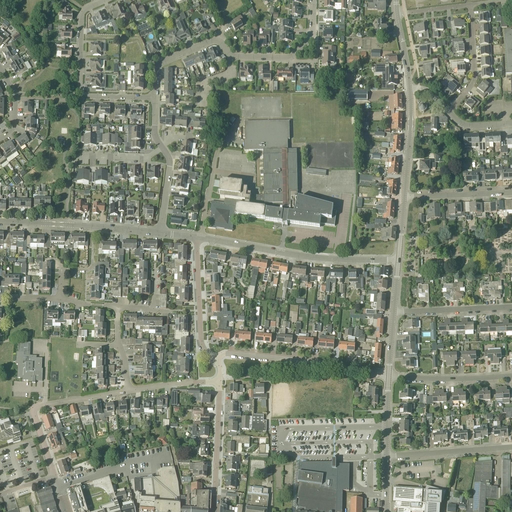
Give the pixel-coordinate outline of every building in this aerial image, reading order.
[(168,3),(166,0),(158,0),(159,2),(158,2),(159,6),(161,5),(162,8),(166,6),(168,11),(174,8),(171,1),(168,3)] [(360,9),(360,0),(353,0),(353,4),(349,4),(349,12),(359,12),(359,9),(360,9)] [(386,11),(385,0),(373,0),(374,1),(369,1),(368,9),(378,9),(378,10),(386,11)] [(115,19),(126,15),(122,5),(114,8),(115,10),(112,12),(115,19)] [(140,8),(139,6),(131,9),(135,18),(140,16),(141,19),(147,17),(143,6),(140,8)] [(302,16),(302,9),(298,9),(298,6),(289,6),(289,12),(290,12),(290,16),(293,16),(302,16)] [(69,13),(69,10),(62,9),(62,20),(72,21),(72,13),(69,13)] [(336,16),(337,15),(337,14),(337,13),(336,13),(335,13),(335,9),(326,9),(326,12),(325,13),(325,14),(325,15),(326,15),(326,16),(325,16),(324,17),(324,18),(324,20),(325,21),(326,21),(326,24),(331,24),(331,21),(333,21),(333,16),(336,16)] [(479,24),(480,24),(487,23),(487,19),(490,19),(489,12),(479,13),(480,16),(479,16),(479,24)] [(97,30),(108,24),(104,13),(95,16),(98,22),(94,24),(97,30)] [(235,31),(243,26),(241,23),(244,21),(241,16),(234,21),(235,23),(232,25),(235,31)] [(165,38),(168,46),(172,44),(173,45),(181,42),(181,41),(191,37),(188,30),(187,31),(182,21),(181,18),(175,20),(179,32),(177,33),(169,36),(165,38)] [(200,24),(199,21),(198,20),(197,20),(195,20),(195,22),(195,23),(200,34),(208,30),(204,22),(200,24)] [(389,32),(389,23),(386,23),(386,20),(378,20),(378,31),(376,31),(375,35),(380,35),(380,31),(389,32)] [(461,21),(461,20),(454,21),(454,22),(450,22),(452,36),(457,35),(456,29),(462,28),(462,27),(465,27),(465,25),(464,21),(461,21)] [(280,31),(289,31),(289,29),(292,29),(292,22),(283,22),(283,26),(280,26),(280,31)] [(434,38),(439,38),(438,31),(444,30),(443,23),(443,22),(435,23),(435,24),(432,24),(434,38)] [(480,35),(488,34),(488,30),(490,30),(490,23),(487,23),(480,24),(480,27),(480,35)] [(424,25),(417,26),(417,27),(414,27),(414,33),(417,32),(417,34),(423,33),(424,39),(429,39),(427,25),(424,25)] [(332,32),(332,26),(325,26),(325,32),(323,32),(323,38),(333,38),(333,32),(332,32)] [(68,31),(68,28),(62,27),(61,38),(71,39),(72,31),(68,31)] [(256,41),(257,34),(254,34),(254,32),(248,31),(248,36),(244,36),(244,46),(248,46),(248,45),(250,45),(251,41),(254,41),(256,41)] [(280,31),(280,37),(280,41),(292,41),(292,35),(289,35),(289,31),(280,31)] [(5,45),(10,39),(8,37),(9,36),(4,32),(0,36),(0,45),(3,42),(5,44),(5,45)] [(270,38),(270,32),(263,32),(260,32),(260,36),(260,46),(264,46),(264,45),(266,45),(267,38),(270,38)] [(481,46),(489,45),(488,41),(491,41),(490,34),(488,34),(480,35),(481,38),(480,38),(481,46)] [(4,56),(15,50),(16,49),(12,42),(3,48),(5,50),(2,52),(4,56)] [(161,47),(159,42),(156,43),(155,43),(147,46),(151,55),(159,51),(158,48),(161,47)] [(464,46),(463,42),(454,43),(454,49),(456,49),(456,53),(458,53),(458,56),(464,56),(463,53),(465,53),(464,46)] [(427,58),(427,55),(428,55),(427,49),(436,48),(435,43),(419,45),(420,49),(419,49),(420,56),(421,56),(422,59),(427,58)] [(101,52),(102,44),(91,44),(91,52),(93,52),(93,56),(101,56),(101,52)] [(68,49),(68,46),(61,45),(61,57),(71,57),(71,49),(68,49)] [(481,57),(489,56),(489,52),(491,52),(491,45),(489,45),(481,46),(481,49),(481,57)] [(335,54),(335,47),(329,47),(329,53),(324,53),(324,59),(323,59),(322,65),(328,65),(328,70),(328,65),(328,63),(334,63),(334,54),(335,54)] [(213,61),(220,58),(216,48),(209,51),(209,53),(206,55),(209,62),(213,61)] [(11,62),(18,58),(17,55),(15,50),(4,56),(7,61),(10,59),(11,62)] [(393,56),(393,55),(388,56),(385,56),(385,60),(386,63),(389,63),(389,64),(397,63),(397,56),(393,56)] [(203,68),(198,56),(193,58),(196,65),(200,64),(202,68),(203,68)] [(482,68),(490,67),(489,63),(492,63),(492,56),(489,56),(481,57),(482,60),(481,60),(482,68)] [(12,70),(20,66),(18,61),(20,60),(18,58),(11,62),(13,64),(10,66),(12,70)] [(93,72),(101,72),(101,61),(91,60),(91,69),(93,69),(93,72)] [(193,72),(188,60),(183,62),(186,69),(190,68),(192,72),(193,72)] [(431,77),(431,74),(432,74),(431,68),(439,67),(438,62),(433,63),(423,64),(424,67),(423,67),(424,75),(425,75),(426,78),(431,77)] [(465,65),(464,62),(451,63),(451,69),(457,69),(458,73),(459,73),(459,76),(465,76),(464,73),(466,73),(465,65)] [(21,74),(28,71),(24,64),(20,66),(12,70),(15,75),(20,72),(21,74)] [(389,69),(389,65),(376,65),(376,69),(386,69),(386,77),(384,77),(384,81),(383,82),(383,84),(384,85),(389,85),(397,85),(397,81),(396,80),(396,76),(393,76),(393,69),(389,69)] [(253,77),(253,67),(245,67),(245,69),(241,69),(240,78),(246,78),(246,77),(247,77),(247,80),(248,81),(252,81),(253,80),(253,77)] [(271,81),(271,73),(267,73),(267,68),(259,67),(259,76),(263,76),(263,80),(271,81)] [(482,79),(490,78),(490,74),(492,74),(492,67),(490,67),(482,68),(482,71),(482,79)] [(293,79),(293,70),(278,70),(278,78),(293,79)] [(314,81),(314,72),(310,72),(310,71),(301,71),(300,79),(309,80),(309,81),(314,81)] [(144,72),(135,72),(131,72),(131,80),(140,80),(140,77),(144,77),(144,72)] [(452,94),(457,88),(456,88),(459,84),(448,76),(444,81),(449,85),(446,89),(447,89),(445,92),(449,95),(451,93),(452,94)] [(102,91),(102,88),(101,88),(101,77),(90,77),(90,85),(92,85),(92,88),(96,88),(96,91),(102,91)] [(489,86),(485,82),(483,84),(482,83),(477,89),(478,90),(476,92),(484,98),(488,93),(489,94),(493,89),(489,86)] [(363,101),(364,92),(352,92),(352,101),(363,101)] [(394,109),(402,109),(401,96),(393,96),(394,109)] [(480,103),(472,97),(470,99),(469,99),(465,105),(466,106),(464,108),(466,110),(468,111),(470,109),(471,110),(474,107),(476,108),(480,103)] [(424,113),(427,111),(427,108),(425,105),(422,105),(419,107),(419,110),(421,113),(424,113)] [(136,117),(136,108),(131,108),(130,113),(127,112),(127,114),(127,118),(131,119),(131,117),(136,117)] [(144,121),(144,113),(141,113),(141,108),(136,108),(136,117),(141,117),(141,121),(144,121)] [(35,109),(32,109),(23,109),(23,115),(29,115),(29,117),(35,117),(35,115),(35,109)] [(173,117),(176,117),(175,127),(181,128),(182,119),(179,119),(179,115),(177,114),(177,111),(173,110),(173,116),(173,117)] [(182,116),(182,119),(181,128),(187,128),(187,121),(191,121),(191,114),(188,114),(188,116),(183,116),(182,116)] [(200,117),(195,117),(195,114),(191,114),(191,121),(194,121),(194,129),(199,129),(200,121),(200,117)] [(209,123),(210,114),(207,114),(206,118),(200,117),(200,121),(199,129),(205,130),(206,123),(209,123)] [(35,120),(35,117),(29,117),(30,120),(26,120),(26,125),(34,125),(34,120),(35,120)] [(437,131),(437,120),(432,120),(431,126),(424,126),(424,131),(432,132),(432,131),(437,131)] [(289,121),(245,122),(246,140),(244,140),(244,151),(263,151),(264,171),(261,172),(261,176),(264,176),(264,195),(261,196),(260,196),(251,196),(251,194),(247,193),(248,189),(242,188),(242,185),(243,184),(221,181),(221,182),(220,188),(219,194),(221,194),(220,198),(226,199),(226,203),(220,203),(219,205),(216,205),(211,204),(210,211),(211,212),(210,220),(209,221),(208,228),(216,229),(216,228),(224,229),(225,230),(232,231),(233,224),(233,223),(233,219),(234,215),(235,215),(266,219),(265,220),(283,222),(283,225),(288,226),(288,223),(320,227),(321,224),(335,226),(336,212),(333,211),(333,207),(298,198),(297,150),(288,150),(288,140),(290,140),(289,121)] [(38,130),(38,125),(34,125),(26,125),(26,130),(31,131),(28,135),(34,137),(35,135),(36,132),(36,130),(38,130)] [(140,135),(140,129),(135,129),(135,126),(128,126),(128,135),(140,135)] [(99,143),(99,134),(100,127),(96,128),(96,134),(96,135),(90,135),(90,146),(96,146),(96,143),(99,143)] [(90,146),(90,135),(84,135),(84,132),(81,132),(81,143),(84,143),(84,146),(90,146)] [(108,146),(109,135),(103,135),(103,134),(99,134),(99,143),(102,144),(102,146),(108,146)] [(114,144),(117,144),(118,134),(114,134),(114,136),(109,135),(108,146),(114,146),(114,144)] [(24,145),(29,142),(24,135),(20,139),(24,145)] [(140,135),(128,135),(128,143),(135,144),(135,141),(140,141),(140,135)] [(400,145),(401,138),(395,137),(396,136),(391,135),(391,139),(394,139),(393,144),(400,145)] [(493,148),(493,144),(493,135),(492,135),(486,135),(485,135),(486,145),(483,145),(483,151),(486,151),(486,148),(493,148)] [(465,152),(465,149),(472,148),(472,136),(464,136),(464,146),(461,146),(461,151),(462,157),(466,157),(466,152),(465,152)] [(479,136),(472,136),(472,148),(479,148),(479,152),(483,151),(483,145),(479,145),(479,141),(479,136)] [(19,151),(21,149),(20,148),(24,145),(20,139),(15,142),(17,144),(15,146),(19,151)] [(182,148),(191,150),(192,144),(197,144),(197,141),(188,140),(188,143),(182,142),(182,148)] [(13,147),(9,142),(5,145),(12,155),(17,152),(19,151),(15,146),(13,147)] [(128,146),(128,153),(134,153),(134,150),(140,150),(140,148),(141,148),(141,145),(140,145),(140,144),(135,144),(128,143),(127,143),(127,146),(128,146)] [(400,152),(400,145),(393,144),(393,150),(390,149),(390,153),(394,153),(394,151),(400,152)] [(6,160),(12,155),(5,145),(1,149),(3,151),(1,153),(6,160)] [(193,159),(193,156),(194,150),(191,150),(182,148),(181,154),(186,155),(186,158),(193,159)] [(180,160),(179,166),(188,167),(192,167),(193,159),(186,158),(186,161),(180,160)] [(398,167),(399,160),(389,159),(389,166),(391,166),(398,167)] [(429,163),(421,162),(420,166),(420,167),(419,169),(420,169),(420,171),(424,171),(424,173),(425,174),(428,174),(429,173),(429,171),(429,169),(436,169),(436,163),(429,163)] [(398,175),(398,167),(391,166),(391,170),(388,169),(388,174),(391,174),(398,175)] [(473,183),(478,183),(478,177),(481,177),(481,176),(481,166),(481,169),(478,169),(478,170),(476,170),(475,171),(475,174),(472,174),(473,183)] [(481,166),(481,176),(484,176),(484,181),(491,181),(490,172),(490,170),(484,171),(484,169),(484,166),(481,166)] [(117,168),(117,167),(116,167),(116,168),(113,168),(113,177),(112,178),(117,183),(119,181),(119,180),(125,180),(125,179),(127,179),(127,175),(127,173),(125,173),(125,171),(122,171),(122,168),(117,168)] [(142,184),(142,176),(138,176),(138,168),(130,168),(130,172),(130,175),(130,178),(134,178),(134,184),(142,184)] [(496,175),(499,175),(499,168),(496,168),(496,172),(490,172),(491,181),(497,181),(496,175)] [(508,168),(499,168),(499,175),(502,175),(502,180),(509,180),(508,171),(508,168)] [(158,173),(158,169),(150,169),(150,171),(147,171),(147,179),(150,179),(158,179),(158,176),(159,176),(159,173),(158,173)] [(466,171),(466,169),(462,169),(463,178),(466,177),(466,183),(473,183),(472,174),(472,170),(466,171)] [(83,182),(83,171),(77,171),(77,173),(74,173),(73,183),(77,183),(77,181),(83,182)] [(92,183),(92,174),(89,173),(89,171),(83,171),(83,182),(88,182),(88,183),(92,183)] [(101,182),(101,171),(95,171),(95,174),(92,174),(92,183),(95,183),(95,182),(101,182)] [(110,184),(110,174),(107,174),(107,171),(101,171),(101,182),(107,182),(107,184),(110,184)] [(196,177),(188,176),(188,179),(178,177),(177,183),(186,184),(190,185),(191,180),(195,181),(196,177)] [(389,189),(396,189),(397,182),(391,182),(391,180),(387,179),(387,183),(390,184),(390,186),(389,189)] [(190,185),(186,184),(177,183),(176,189),(182,190),(181,193),(188,194),(188,191),(185,190),(186,184),(190,185)] [(396,196),(396,189),(389,189),(389,191),(389,193),(386,193),(386,197),(390,198),(390,196),(396,196)] [(188,194),(181,193),(180,192),(180,193),(181,193),(181,197),(175,196),(174,205),(177,206),(182,206),(184,207),(185,198),(188,198),(188,194)] [(506,213),(506,201),(502,201),(502,202),(496,203),(496,204),(497,213),(497,215),(504,215),(504,217),(508,217),(507,213),(506,213)] [(110,205),(110,215),(117,215),(117,212),(124,212),(124,202),(115,202),(115,205),(110,205)] [(139,218),(139,202),(135,202),(135,207),(127,207),(127,216),(135,216),(135,218),(139,218)] [(87,212),(87,205),(84,204),(84,203),(76,203),(76,213),(83,213),(83,212),(87,212)] [(394,212),(395,204),(385,203),(385,207),(387,208),(387,211),(394,212)] [(465,217),(464,203),(461,203),(461,204),(455,204),(455,206),(455,214),(461,213),(461,217),(465,217)] [(471,221),(471,213),(476,213),(476,205),(476,204),(470,204),(470,203),(465,203),(465,210),(466,210),(467,215),(466,215),(466,221),(471,221)] [(486,217),(485,203),(480,203),(480,205),(476,205),(476,213),(476,214),(482,214),(482,217),(486,217)] [(492,204),(492,203),(487,203),(488,213),(490,213),(491,213),(497,213),(496,204),(492,204)] [(104,212),(104,205),(93,204),(92,214),(91,214),(99,215),(99,211),(104,212)] [(428,206),(429,219),(441,218),(440,205),(428,206)] [(450,206),(450,205),(445,205),(446,219),(450,219),(449,215),(455,215),(455,214),(455,206),(450,206)] [(153,219),(153,209),(149,209),(149,206),(143,206),(143,213),(146,213),(146,219),(153,219)] [(393,219),(394,212),(387,211),(387,214),(384,214),(384,218),(393,219)] [(182,220),(185,221),(186,214),(179,213),(179,216),(176,216),(176,217),(172,217),(171,224),(175,224),(176,225),(178,225),(180,225),(181,225),(182,220)] [(388,229),(383,228),(383,233),(387,233),(387,238),(383,238),(382,237),(381,241),(387,241),(387,240),(395,241),(396,229),(388,229)] [(16,247),(17,234),(10,233),(9,239),(6,239),(6,249),(10,249),(10,244),(12,244),(12,247),(16,247)] [(26,248),(27,242),(23,242),(24,234),(17,234),(16,247),(16,246),(18,246),(21,246),(23,246),(23,248),(26,248)] [(57,246),(57,235),(50,234),(50,239),(47,239),(47,248),(50,248),(50,247),(53,247),(53,246),(57,246)] [(67,246),(67,240),(64,240),(64,235),(57,235),(57,246),(67,246)] [(77,249),(78,235),(71,235),(71,240),(67,240),(67,246),(67,249),(73,249),(73,248),(77,249)] [(84,247),(88,247),(88,241),(85,241),(85,235),(78,235),(77,249),(78,249),(78,247),(84,247)] [(37,245),(37,237),(30,237),(30,242),(27,242),(26,248),(37,248),(37,245)] [(44,248),(47,248),(47,239),(44,239),(44,237),(37,237),(37,245),(44,245),(44,248)] [(129,250),(129,242),(122,241),(122,250),(119,249),(119,255),(123,255),(124,250),(129,250)] [(139,257),(139,253),(139,247),(136,247),(136,242),(129,242),(129,250),(134,250),(134,253),(134,257),(139,257)] [(149,251),(150,242),(143,242),(142,248),(139,247),(139,253),(139,257),(139,260),(142,260),(142,253),(144,254),(144,250),(149,251)] [(153,243),(153,242),(150,242),(149,251),(149,254),(160,254),(160,248),(157,248),(157,243),(153,243)] [(109,252),(109,244),(102,243),(102,249),(98,249),(98,255),(103,255),(103,252),(109,252)] [(110,257),(112,255),(119,255),(119,249),(119,244),(109,244),(109,252),(109,257),(110,257)] [(186,255),(186,248),(181,247),(181,244),(175,244),(175,249),(178,249),(178,254),(186,255)] [(218,262),(219,253),(211,252),(211,255),(207,255),(206,262),(217,264),(218,262)] [(226,262),(227,255),(219,253),(218,262),(220,262),(220,261),(226,262)] [(186,262),(186,255),(178,254),(178,260),(175,260),(175,261),(174,264),(174,265),(180,265),(181,261),(186,262)] [(232,267),(238,268),(240,257),(232,256),(231,263),(233,263),(232,267)] [(240,279),(243,265),(246,266),(247,258),(240,257),(238,268),(237,272),(236,278),(240,279)] [(254,268),(259,269),(259,268),(260,261),(252,259),(251,267),(254,267),(254,268)] [(258,272),(265,273),(265,272),(265,269),(267,270),(268,262),(260,261),(259,268),(259,269),(258,272)] [(279,275),(279,273),(281,265),(273,263),(272,271),(272,274),(269,273),(267,279),(271,280),(272,274),(279,275)] [(180,265),(174,265),(174,268),(174,275),(177,275),(186,275),(186,268),(180,268),(180,265)] [(287,273),(289,266),(281,265),(279,273),(282,274),(282,272),(287,273)] [(108,269),(109,266),(102,266),(102,268),(94,268),(94,270),(95,270),(94,275),(106,275),(106,269),(108,269)] [(300,268),(293,267),(292,279),(299,280),(299,276),(300,268)] [(300,268),(299,276),(303,276),(303,282),(308,283),(308,276),(306,276),(307,269),(300,268)] [(380,279),(381,276),(388,277),(389,270),(381,269),(375,268),(375,272),(374,276),(374,279),(380,279)] [(336,279),(337,271),(330,271),(329,280),(327,280),(326,285),(326,290),(326,292),(330,292),(330,283),(332,283),(332,279),(336,279)] [(12,286),(12,277),(5,277),(5,272),(2,272),(1,279),(1,287),(8,287),(8,286),(12,286)] [(356,278),(356,272),(349,272),(349,279),(349,283),(356,283),(356,290),(360,290),(360,280),(360,278),(356,278)] [(186,275),(177,275),(177,280),(174,280),(174,285),(180,285),(180,282),(185,282),(186,275)] [(219,282),(218,276),(211,277),(211,285),(220,284),(220,282),(219,282)] [(19,286),(19,285),(22,285),(22,277),(12,277),(12,286),(19,286)] [(503,290),(503,287),(502,287),(501,281),(498,281),(498,282),(492,282),(492,300),(495,300),(495,298),(501,298),(501,295),(502,295),(502,290),(503,290)] [(386,290),(387,283),(379,282),(375,282),(374,289),(378,289),(386,290)] [(485,283),(485,282),(481,282),(482,287),(482,291),(482,296),(483,296),(483,299),(486,299),(486,300),(489,300),(492,300),(492,282),(485,283)] [(446,284),(446,283),(443,284),(443,289),(444,289),(444,293),(443,293),(443,297),(445,297),(445,300),(450,300),(450,302),(453,302),(453,284),(446,284)] [(464,292),(464,288),(463,288),(463,283),(460,283),(460,284),(453,284),(453,302),(457,301),(457,300),(462,300),(462,297),(463,296),(463,292),(464,292)] [(219,287),(220,286),(220,284),(211,285),(212,292),(219,292),(219,291),(219,287)] [(180,288),(180,285),(174,285),(174,288),(174,295),(179,295),(188,295),(188,288),(180,288)] [(422,286),(422,285),(418,285),(419,298),(420,298),(420,301),(426,301),(426,303),(429,303),(428,285),(422,286)] [(150,290),(150,289),(138,289),(138,297),(142,297),(142,295),(149,296),(149,290),(150,290)] [(377,295),(377,292),(371,291),(371,292),(370,294),(370,295),(374,295),(374,303),(385,304),(386,296),(378,295),(377,295)] [(187,303),(188,295),(179,295),(179,301),(176,301),(176,305),(182,306),(182,302),(187,303)] [(220,302),(219,297),(212,298),(212,305),(221,305),(221,302),(220,302)] [(385,311),(385,304),(374,303),(373,310),(366,310),(366,314),(376,315),(376,311),(377,311),(385,311)] [(221,309),(221,308),(221,305),(212,305),(213,313),(220,313),(222,313),(222,318),(224,318),(224,317),(232,317),(232,312),(223,312),(223,309),(221,309)] [(52,321),(52,312),(47,312),(47,315),(44,315),(44,323),(49,323),(49,325),(52,325),(52,321)] [(52,312),(52,321),(55,321),(55,323),(60,324),(61,315),(58,315),(58,312),(52,312)] [(66,324),(66,321),(69,321),(69,313),(64,313),(64,315),(61,315),(60,324),(66,324)] [(77,324),(77,316),(74,316),(74,313),(69,313),(69,321),(69,325),(69,326),(71,326),(71,324),(77,324)] [(376,315),(366,314),(366,317),(374,318),(373,327),(377,328),(383,328),(384,321),(381,321),(382,318),(382,315),(376,315)] [(187,326),(187,319),(182,319),(182,316),(176,315),(176,320),(179,320),(178,326),(175,325),(175,326),(187,326)] [(223,322),(224,318),(222,318),(217,317),(217,321),(220,322),(220,325),(219,325),(218,331),(215,331),(214,338),(222,339),(223,330),(223,323),(223,322)] [(164,331),(164,325),(162,325),(162,320),(157,320),(157,319),(155,319),(155,331),(155,333),(158,333),(161,333),(161,331),(164,331)] [(465,331),(465,319),(462,319),(462,324),(456,325),(456,332),(465,331)] [(467,324),(467,319),(465,319),(465,331),(466,331),(474,331),(473,324),(467,324)] [(439,332),(448,332),(447,320),(444,320),(445,325),(439,325),(439,332)] [(450,325),(450,320),(447,320),(448,332),(456,332),(456,325),(450,325)] [(497,333),(506,333),(506,320),(503,321),(503,326),(497,326),(497,333)] [(489,333),(488,321),(485,321),(486,324),(484,324),(484,323),(482,323),(481,324),(480,324),(480,326),(480,327),(477,327),(478,334),(480,334),(489,333)] [(491,326),(491,321),(488,321),(489,333),(497,333),(497,326),(491,326)] [(286,328),(286,322),(283,322),(282,333),(280,332),(280,336),(277,335),(277,343),(284,344),(285,335),(286,328)] [(416,329),(416,322),(409,322),(409,325),(405,325),(405,330),(406,329),(406,333),(420,332),(419,329),(416,329)] [(230,340),(230,332),(231,328),(226,328),(227,323),(223,323),(223,330),(222,339),(230,340)] [(187,333),(187,326),(175,326),(175,336),(181,336),(181,333),(187,333)] [(247,333),(248,329),(244,328),(244,333),(243,333),(243,340),(251,341),(251,334),(247,333)] [(264,334),(265,329),(263,329),(262,329),(262,331),(258,331),(257,334),(256,334),(256,342),(264,342),(264,334)] [(243,340),(243,333),(236,332),(235,340),(243,340)] [(420,335),(420,332),(406,333),(408,333),(408,335),(409,338),(406,338),(406,341),(403,341),(403,345),(415,345),(415,338),(416,338),(416,335),(420,335)] [(271,343),(272,336),(267,335),(267,334),(264,334),(264,342),(271,343)] [(306,338),(305,346),(313,347),(314,340),(308,339),(309,335),(306,334),(306,335),(306,338)] [(292,344),(293,337),(288,336),(288,335),(285,335),(284,344),(292,344)] [(189,346),(189,339),(181,339),(181,336),(175,336),(175,340),(181,340),(181,346),(189,346)] [(326,348),(327,340),(327,337),(320,336),(320,340),(319,340),(318,348),(326,348)] [(306,338),(303,337),(303,339),(298,338),(297,346),(305,346),(306,338)] [(334,349),(335,342),(335,337),(327,337),(327,340),(326,348),(334,349)] [(355,344),(355,341),(348,340),(348,342),(347,342),(347,351),(355,352),(355,344)] [(30,356),(31,343),(18,342),(18,352),(16,352),(16,365),(18,365),(17,378),(22,379),(22,381),(32,381),(32,380),(35,380),(35,381),(42,381),(42,369),(41,369),(42,359),(36,359),(36,356),(30,356)] [(347,351),(347,342),(345,342),(345,343),(340,343),(339,350),(347,351)] [(381,353),(382,346),(379,345),(379,343),(376,342),(375,348),(375,352),(371,352),(375,352),(381,353)] [(415,351),(415,345),(403,345),(403,349),(406,349),(406,352),(409,352),(409,357),(417,357),(417,351),(415,351)] [(189,353),(189,346),(181,346),(180,350),(177,350),(177,352),(177,356),(183,356),(183,353),(189,353)] [(459,352),(459,350),(457,350),(456,350),(456,354),(450,354),(451,366),(455,366),(454,362),(457,361),(457,359),(460,359),(459,352)] [(501,350),(501,352),(498,352),(494,352),(495,364),(499,364),(499,360),(501,359),(501,357),(504,357),(504,356),(504,350),(501,350)] [(470,365),(474,365),(474,361),(476,361),(476,358),(479,358),(479,352),(478,351),(475,352),(475,353),(469,353),(470,365)] [(488,353),(488,351),(485,351),(485,352),(485,357),(488,357),(488,360),(490,360),(491,364),(495,364),(494,352),(488,353)] [(380,360),(381,353),(375,352),(371,352),(371,356),(375,356),(374,362),(378,362),(378,360),(380,360)] [(463,354),(462,352),(459,352),(460,359),(463,358),(463,361),(465,361),(465,365),(470,365),(469,353),(463,354)] [(443,354),(443,353),(440,353),(441,359),(443,359),(444,362),(446,362),(446,366),(451,366),(450,354),(443,354)] [(188,367),(189,360),(183,360),(183,356),(177,356),(177,361),(176,361),(176,366),(188,367)] [(414,368),(414,361),(418,361),(418,357),(417,357),(409,357),(403,358),(403,361),(402,361),(402,366),(406,366),(407,369),(411,369),(414,368)] [(188,374),(188,367),(176,366),(175,372),(177,372),(177,377),(183,377),(183,374),(188,374)] [(243,394),(243,391),(243,386),(231,385),(230,393),(237,394),(237,393),(240,394),(243,394)] [(267,400),(267,395),(264,395),(264,386),(256,386),(256,390),(253,390),(253,398),(261,398),(261,400),(262,400),(265,400),(267,400)] [(373,387),(372,393),(367,393),(367,397),(372,397),(378,397),(379,397),(379,394),(378,393),(378,390),(376,390),(376,387),(373,387)] [(496,400),(502,400),(503,400),(502,388),(498,388),(498,393),(496,393),(496,395),(493,396),(493,402),(497,402),(496,400)] [(503,400),(509,400),(509,401),(511,400),(511,394),(509,395),(509,392),(507,392),(507,388),(502,388),(503,400)] [(474,403),(477,403),(477,401),(484,401),(483,389),(479,389),(479,393),(477,394),(477,396),(474,396),(474,403)] [(488,393),(487,389),(483,389),(484,401),(490,400),(490,402),(493,402),(493,396),(490,396),(490,393),(488,393)] [(449,404),(453,404),(453,402),(459,402),(459,390),(454,390),(454,395),(452,395),(452,397),(449,398),(449,404)] [(463,394),(463,390),(459,390),(459,402),(466,402),(466,403),(469,403),(469,397),(466,397),(465,394),(463,394)] [(415,392),(415,391),(404,391),(404,395),(400,394),(400,399),(408,399),(412,399),(412,392),(415,392)] [(430,405),(434,405),(434,403),(440,403),(439,391),(435,391),(435,396),(433,396),(433,398),(430,399),(430,405)] [(444,395),(444,391),(439,391),(440,403),(446,403),(447,404),(449,404),(449,398),(446,398),(446,395),(444,395)] [(210,394),(199,394),(199,395),(199,397),(198,402),(202,402),(206,403),(206,401),(209,401),(210,394)] [(167,409),(167,397),(160,397),(160,399),(157,399),(156,407),(162,407),(162,409),(167,409)] [(153,407),(154,400),(146,400),(146,402),(143,402),(143,406),(141,406),(140,414),(144,414),(144,410),(149,410),(149,411),(153,411),(153,407)] [(140,407),(138,407),(138,402),(130,402),(130,410),(134,410),(134,413),(134,414),(140,414),(141,406),(140,406),(140,407)] [(117,415),(123,415),(123,413),(126,413),(126,412),(125,403),(118,403),(119,409),(116,409),(117,415)] [(114,412),(113,404),(106,405),(107,411),(104,412),(104,410),(103,410),(105,418),(112,417),(111,412),(114,412)] [(415,407),(415,404),(408,404),(408,407),(404,407),(404,410),(400,410),(399,414),(411,415),(412,407),(415,407)] [(72,415),(77,414),(74,405),(69,407),(71,413),(69,413),(70,415),(72,415)] [(230,405),(230,413),(232,413),(232,417),(241,417),(241,413),(240,413),(240,405),(237,405),(230,405)] [(101,412),(100,406),(93,407),(93,410),(94,416),(98,415),(99,420),(105,419),(105,418),(103,410),(104,412),(101,412)] [(85,409),(85,408),(85,409),(79,410),(81,417),(84,417),(85,421),(93,420),(91,413),(88,413),(87,408),(85,409)] [(200,410),(193,410),(193,415),(200,416),(200,423),(208,423),(209,416),(206,416),(206,411),(200,410)] [(55,421),(53,415),(42,419),(44,425),(55,421)] [(266,432),(267,421),(264,421),(264,415),(259,415),(253,415),(252,417),(252,418),(250,430),(251,430),(251,431),(261,432),(266,432)] [(250,430),(252,418),(252,417),(242,417),(242,419),(242,424),(237,424),(237,423),(229,423),(229,428),(228,428),(228,431),(229,431),(229,432),(234,432),(237,433),(237,428),(242,428),(242,429),(250,430)] [(410,422),(410,418),(409,418),(404,418),(404,422),(399,421),(399,427),(408,428),(412,428),(412,422),(410,422)] [(57,425),(55,421),(44,425),(46,431),(55,428),(56,431),(62,429),(60,423),(57,425)] [(14,428),(11,426),(10,422),(0,425),(0,428),(1,432),(5,431),(5,432),(7,434),(8,435),(9,435),(10,436),(12,436),(14,435),(15,439),(12,440),(13,443),(20,441),(19,438),(21,437),(18,426),(14,428)] [(412,437),(412,436),(412,434),(412,431),(408,431),(408,428),(399,427),(399,433),(406,434),(405,437),(412,437)] [(463,433),(463,431),(463,427),(460,427),(460,431),(461,442),(468,441),(467,432),(463,433)] [(504,429),(503,427),(500,427),(501,437),(508,437),(508,434),(511,434),(511,428),(504,429)] [(192,428),(191,436),(200,437),(208,437),(208,428),(200,428),(200,433),(196,433),(196,428),(192,428)] [(50,443),(58,441),(56,437),(60,436),(59,433),(63,431),(62,429),(56,431),(57,434),(48,437),(50,443)] [(461,442),(460,431),(453,432),(450,432),(451,438),(453,438),(454,440),(458,440),(458,442),(461,442)] [(158,438),(159,446),(168,444),(166,436),(158,438)] [(250,445),(250,437),(232,437),(232,444),(238,444),(242,444),(250,445)] [(410,447),(410,441),(412,441),(412,437),(405,437),(405,441),(401,440),(401,447),(408,447),(408,449),(412,449),(412,447),(410,447)] [(67,450),(64,442),(59,444),(58,441),(50,443),(52,449),(59,447),(61,452),(67,450)] [(241,453),(242,451),(242,449),(242,448),(242,444),(238,444),(232,444),(228,444),(228,453),(234,453),(238,453),(241,453)] [(502,455),(501,494),(509,494),(509,485),(510,456),(507,455),(502,455)] [(239,463),(240,457),(233,457),(233,460),(228,460),(228,463),(227,463),(227,470),(236,471),(236,463),(239,463)] [(57,464),(59,470),(66,467),(65,464),(69,462),(68,460),(57,464)] [(485,511),(486,499),(497,500),(498,487),(491,487),(492,461),(475,463),(474,500),(469,499),(465,511),(485,511)] [(299,499),(296,511),(336,511),(337,478),(337,469),(331,468),(331,463),(304,463),(302,463),(301,473),(297,499),(299,499)] [(68,471),(66,467),(59,470),(61,476),(72,472),(72,470),(68,471)] [(152,478),(153,488),(154,498),(153,511),(179,511),(179,497),(179,494),(178,484),(174,468),(159,469),(159,477),(152,478)] [(236,475),(232,475),(232,478),(227,478),(227,480),(226,488),(235,488),(236,478),(238,478),(238,475),(236,475)] [(119,511),(115,496),(111,487),(109,478),(66,491),(67,493),(68,497),(70,503),(72,509),(72,511),(119,511)] [(153,511),(154,498),(152,478),(131,480),(134,494),(136,494),(136,495),(135,495),(135,498),(137,498),(137,504),(139,504),(138,511),(153,511)] [(191,493),(201,493),(201,484),(191,484),(191,486),(191,493)] [(134,511),(133,505),(130,492),(117,495),(116,491),(115,486),(111,487),(115,496),(119,511),(134,511)] [(185,497),(180,497),(179,497),(179,511),(190,511),(191,493),(191,486),(186,486),(186,491),(187,491),(187,497),(185,497)] [(431,488),(426,486),(425,490),(424,490),(423,490),(423,489),(402,488),(394,487),(393,502),(396,502),(395,503),(394,504),(394,505),(394,506),(395,507),(396,507),(396,508),(394,509),(395,511),(397,510),(396,511),(439,511),(440,505),(441,506),(442,501),(443,501),(446,492),(431,488)] [(263,488),(253,487),(253,488),(249,488),(248,495),(246,508),(245,511),(267,511),(267,510),(269,496),(268,495),(268,490),(263,489),(263,488)] [(56,511),(54,507),(55,507),(51,494),(52,494),(50,488),(36,493),(40,505),(42,511),(56,511)] [(201,493),(191,493),(190,511),(207,511),(210,511),(211,496),(208,496),(208,493),(201,493)] [(362,511),(362,509),(362,499),(351,499),(350,511),(362,511)]
